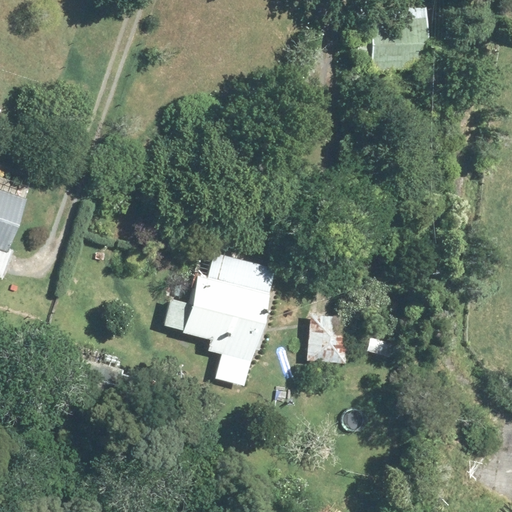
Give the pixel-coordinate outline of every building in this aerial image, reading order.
[(362,4),(363,67),(419,67),(419,3),(362,4)] [(0,238),(17,196),(0,189),(0,268),(7,251),(0,248),(0,238)] [(163,296),(158,326),(173,328),(172,334),(204,339),(202,351),(214,353),(210,378),(244,383),(265,257),(189,244),(180,299),(163,296)] [(340,313),(303,312),(301,362),(338,363),(340,313)] [(115,363),(70,355),(65,381),(110,390),(115,363)]
